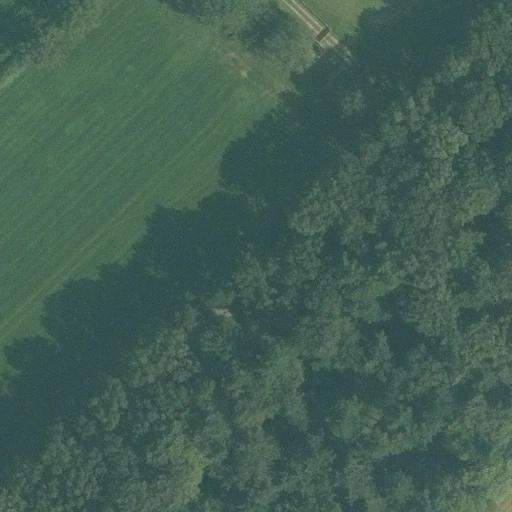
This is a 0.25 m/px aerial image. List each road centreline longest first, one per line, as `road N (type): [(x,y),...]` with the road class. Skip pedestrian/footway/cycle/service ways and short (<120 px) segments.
road 1 (unclassified): [(15,511),(511,31)]
road 2 (track): [(281,0),(416,121)]
